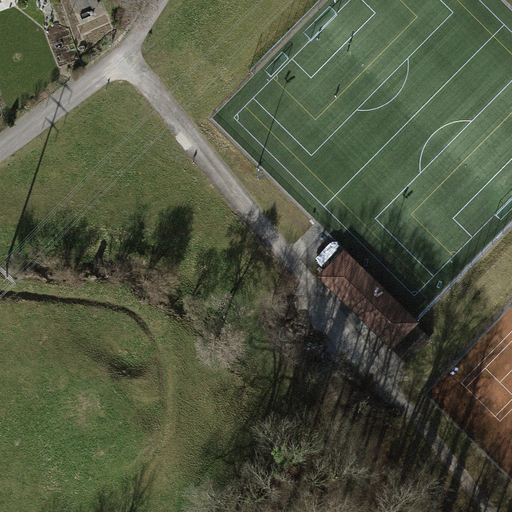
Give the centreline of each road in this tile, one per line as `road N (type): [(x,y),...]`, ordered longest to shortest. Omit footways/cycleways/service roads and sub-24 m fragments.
road 1 (residential): [(0,152),(127,58),(388,394)]
road 2 (track): [(388,394),(482,511)]
